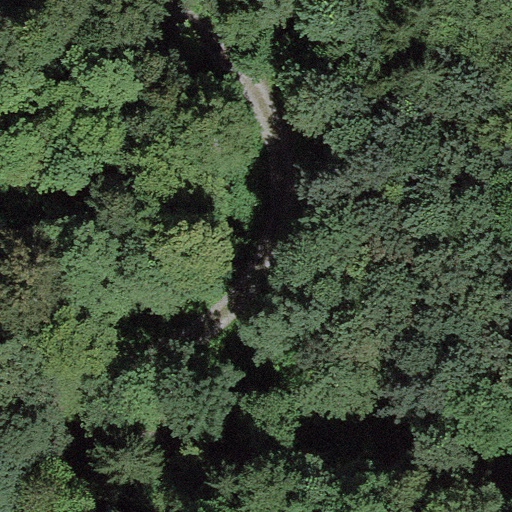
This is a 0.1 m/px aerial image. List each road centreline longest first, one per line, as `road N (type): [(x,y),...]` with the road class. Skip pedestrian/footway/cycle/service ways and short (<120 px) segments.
road 1 (track): [(117,0),(209,48),(265,120),(283,175),(267,246),(212,311),(153,351),(0,409)]
road 2 (track): [(511,470),(445,487),(311,479),(185,445),(0,426)]
